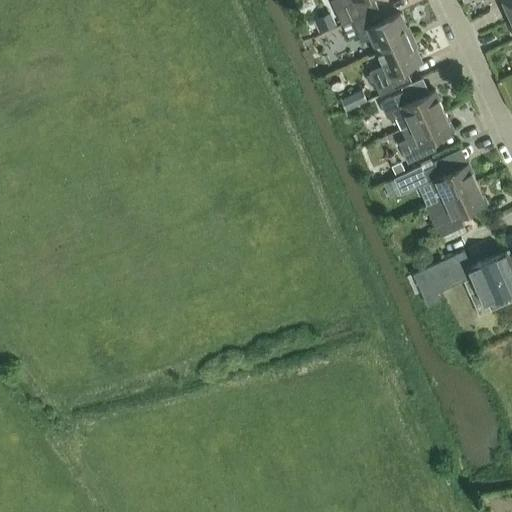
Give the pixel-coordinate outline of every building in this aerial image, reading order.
[(331,0),(342,23),(351,19),(378,7),(375,0),(331,0)] [(511,0),(503,0),(511,18),(511,0)] [(378,7),(351,19),(357,33),(362,42),(372,38),(378,51),(411,36),(400,13),(384,20),(378,7)] [(331,11),(314,19),(319,31),(336,23),(331,11)] [(378,51),(384,64),(370,70),(375,81),(379,79),(385,92),(411,80),(405,67),(421,60),(411,36),(378,51)] [(362,89),(349,94),(353,105),(366,100),(362,89)] [(385,113),(385,112),(387,116),(393,118),(396,116),(402,129),(444,109),(435,89),(408,102),(403,91),(380,102),(385,113)] [(444,109),(402,129),(406,138),(399,142),(408,162),(431,152),(426,142),(453,129),(444,109)] [(401,161),(392,165),(396,174),(405,170),(401,161)] [(426,205),(477,182),(468,162),(441,174),(436,164),(414,174),(427,204),(426,205)] [(477,182),(426,205),(431,216),(433,216),(441,235),(464,225),(459,214),(487,202),(477,182)] [(511,258),(508,249),(468,267),(484,303),(511,290),(511,258)] [(457,268),(449,271),(454,284),(463,280),(457,268)]
